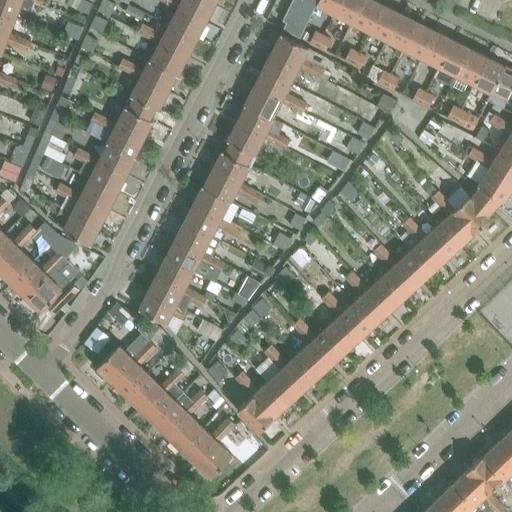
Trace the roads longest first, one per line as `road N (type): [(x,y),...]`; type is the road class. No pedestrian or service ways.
road 1 (residential): [(41,373),(111,284),(254,0)]
road 2 (residential): [(511,253),(230,511)]
road 3 (residential): [(41,373),(174,497),(180,511)]
road 4 (residential): [(376,511),(511,379)]
